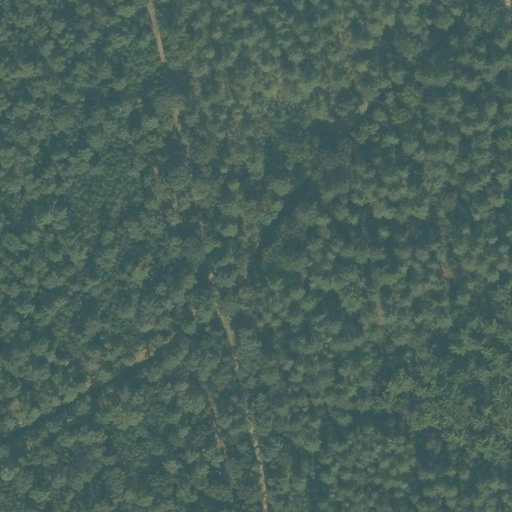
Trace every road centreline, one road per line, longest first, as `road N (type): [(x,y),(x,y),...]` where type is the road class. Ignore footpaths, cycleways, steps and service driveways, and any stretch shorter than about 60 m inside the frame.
road 1 (track): [(147,0),(265,507)]
road 2 (track): [(0,429),(208,313),(222,314)]
